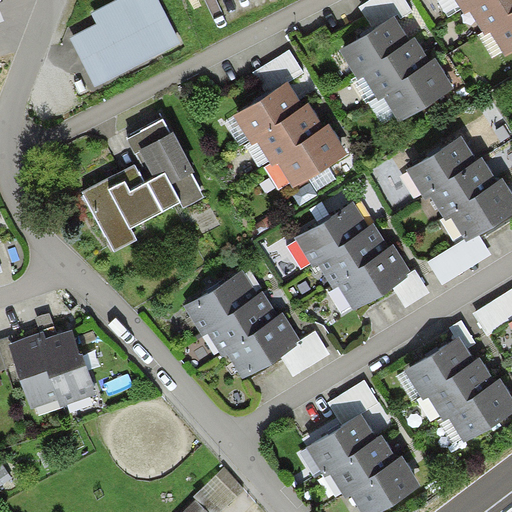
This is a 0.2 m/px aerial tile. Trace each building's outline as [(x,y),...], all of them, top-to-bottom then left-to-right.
[(96,26),(70,39),(95,88),(182,43),(159,0),(118,0),(90,15),(96,26)] [(371,0),(360,8),(375,31),(395,18),(397,21),(412,12),(405,0),(371,0)] [(454,0),(463,13),(468,11),(483,0),(454,0)] [(511,0),(483,0),(468,11),(484,35),(489,32),(511,16),(511,0)] [(511,16),(489,32),(506,59),(511,55),(511,16)] [(397,21),(395,18),(375,31),(341,54),(358,80),(362,77),(412,43),(397,21)] [(412,43),(362,77),(378,100),(382,98),(432,64),(416,40),(412,43)] [(254,73),(269,96),(288,83),(304,73),(290,50),(254,73)] [(436,62),(432,64),(382,98),(400,124),(454,89),(436,62)] [(306,109),(288,83),(269,96),(234,120),(251,145),(256,142),(306,109)] [(277,162),(326,130),(309,106),(306,109),(256,142),(272,166),(277,162)] [(164,121),(127,141),(136,156),(140,154),(155,181),(165,175),(181,205),(184,209),(204,198),(192,176),(195,174),(174,135),(172,136),(164,121)] [(277,162),(295,190),(349,156),(330,127),(326,130),(277,162)] [(479,163),(461,137),(407,173),(425,199),(429,196),(479,163)] [(429,196),(446,221),(450,218),(499,185),(483,161),(479,163),(429,196)] [(133,231),(181,205),(165,175),(155,181),(147,185),(135,166),(83,194),(115,253),(138,241),(133,231)] [(465,241),(467,244),(480,236),(511,215),(511,195),(503,182),(499,185),(450,218),(465,241)] [(352,202),(295,239),(313,266),(317,264),(370,229),(352,202)] [(337,285),(391,249),(375,226),(370,229),(317,264),(333,288),(337,285)] [(492,255),(480,236),(467,244),(465,241),(428,263),(443,286),(492,255)] [(337,285),(354,311),(392,287),(408,278),(406,275),(410,272),(394,246),(391,249),(337,285)] [(408,278),(392,287),(405,308),(431,293),(415,270),(410,272),(406,275),(408,278)] [(260,297),(243,271),(185,308),(203,336),(206,334),(260,297)] [(511,289),(474,314),(489,337),(511,322),(511,289)] [(280,318),(264,294),(260,297),(206,334),(223,357),(227,355),(280,318)] [(227,355),(244,380),(281,355),(302,341),(284,316),(280,318),(227,355)] [(450,328),(457,339),(459,338),(467,349),(476,343),(462,321),(450,328)] [(59,333),(44,338),(46,343),(41,344),(58,399),(60,405),(94,394),(73,328),(59,333)] [(44,338),(42,332),(26,338),(10,343),(18,367),(31,408),(58,399),(41,344),(46,343),(44,338)] [(302,341),(281,355),(293,377),(330,355),(316,333),(302,341)] [(0,339),(0,371),(18,367),(10,343),(8,337),(0,339)] [(406,374),(423,400),(427,398),(477,364),(467,349),(459,338),(457,339),(406,374)] [(477,364),(427,398),(443,421),(447,417),(497,385),(481,361),(477,364)] [(328,404),(343,427),(361,416),(380,404),(365,381),(328,404)] [(447,417),(465,445),(511,414),(511,398),(501,382),(497,385),(447,417)] [(343,427),(307,451),(324,477),(328,474),(378,442),(361,416),(343,427)] [(350,495),(398,463),(382,439),(378,442),(328,474),(345,499),(350,495)] [(398,463),(350,495),(360,511),(383,511),(421,488),(403,460),(398,463)] [(211,511),(216,511),(245,487),(225,463),(193,491),(196,495),(211,511)] [(211,511),(196,495),(178,511),(211,511)]
